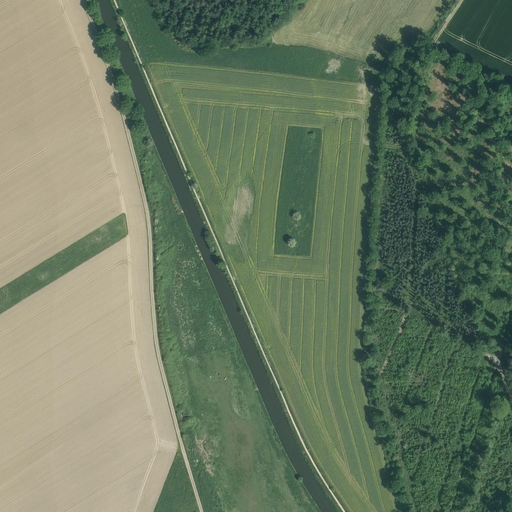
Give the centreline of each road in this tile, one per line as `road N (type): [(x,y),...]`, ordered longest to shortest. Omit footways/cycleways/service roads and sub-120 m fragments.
road 1 (track): [(511,303),(489,408),(450,511)]
road 2 (track): [(494,358),(376,286)]
